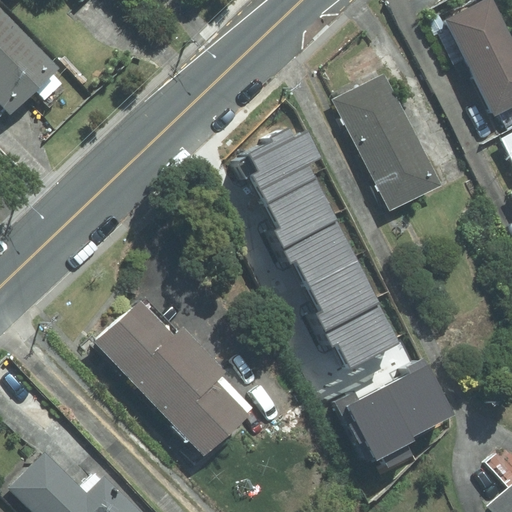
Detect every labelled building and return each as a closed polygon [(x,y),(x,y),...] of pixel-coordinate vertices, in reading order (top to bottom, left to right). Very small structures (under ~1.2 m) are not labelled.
[(481,119),(511,102),(511,57),(483,0),(476,0),(435,21),(481,119)] [(0,116),(44,74),(0,28),(0,116)] [(377,214),(431,189),(375,72),(321,97),(377,214)] [(511,215),(511,127),(490,139),(511,182),(511,187),(501,193),(511,215)] [(318,294),(365,271),(320,180),(232,223),(259,277),(300,257),(318,294)] [(360,314),(344,287),(325,297),(341,325),(360,314)] [(193,461),(240,411),(164,330),(154,336),(123,303),(80,344),(193,461)] [(22,511),(128,511),(95,475),(76,493),(36,453),(0,491),(22,511)] [(511,511),(511,476),(477,507),(480,511),(511,511)]
